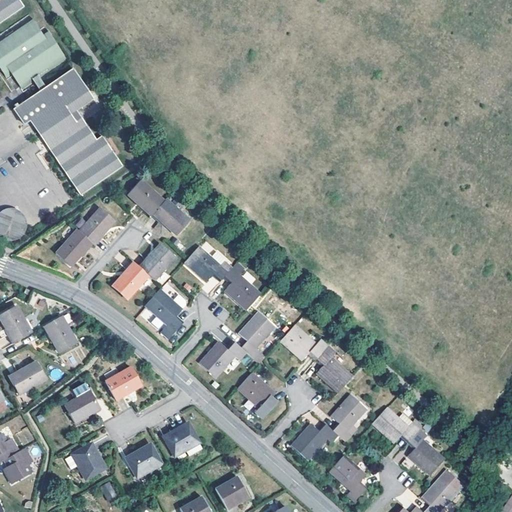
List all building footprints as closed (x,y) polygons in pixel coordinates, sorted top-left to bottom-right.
[(0,0),(0,22),(23,7),(18,0),(0,0)] [(31,20),(0,41),(0,66),(5,73),(10,70),(21,85),(31,78),(40,91),(18,106),(16,103),(14,105),(15,107),(13,109),(24,125),(29,121),(81,195),(122,166),(101,136),(95,140),(85,125),(79,129),(69,115),(75,111),(93,99),(72,69),(46,87),(37,74),(63,56),(47,32),(42,35),(31,20)] [(85,125),(75,111),(69,115),(79,129),(85,125)] [(152,215),(164,201),(140,180),(127,195),(143,210),(151,216),(152,215)] [(164,201),(152,215),(163,224),(176,236),(189,220),(166,199),(164,201)] [(29,215),(0,207),(0,234),(22,240),(29,215)] [(99,208),(78,232),(92,244),(93,246),(102,235),(114,221),(99,208)] [(78,232),(76,230),(55,253),(71,267),(79,258),(92,244),(78,232)] [(206,241),(201,245),(210,256),(215,251),(206,241)] [(150,254),(138,268),(148,276),(154,281),(175,257),(160,244),(150,254)] [(220,266),(199,246),(183,263),(205,283),(211,276),(213,275),(215,273),(222,279),(225,275),(232,268),(224,261),(220,266)] [(138,268),(133,263),(123,274),(112,286),(127,300),(148,276),(138,268)] [(243,270),(236,263),(232,268),(225,275),(232,281),(231,283),(229,285),(223,292),(245,311),(261,294),(239,274),(243,270)] [(213,275),(211,276),(218,283),(222,279),(215,273),(213,275)] [(225,275),(222,279),(229,285),(231,283),(232,281),(225,275)] [(166,284),(161,289),(170,298),(175,292),(166,284)] [(160,289),(144,307),(166,326),(163,330),(160,333),(167,340),(170,336),(177,328),(179,325),(173,319),(174,318),(176,316),(182,309),(185,305),(185,301),(178,295),(173,301),(160,289)] [(0,320),(5,330),(13,344),(31,333),(16,306),(0,314),(0,320)] [(214,315),(224,321),(229,313),(219,307),(214,315)] [(145,309),(140,315),(150,322),(155,317),(145,309)] [(245,353),(253,360),(260,353),(255,349),(275,327),(257,312),(238,333),(245,340),(246,341),(248,343),(242,350),(245,353)] [(61,316),(43,326),(59,353),(76,344),(61,316)] [(173,319),(179,325),(183,322),(176,316),(174,318),(173,319)] [(316,344),(294,325),(279,341),(301,361),(307,355),(310,351),(317,357),(327,346),(320,339),(316,344)] [(228,350),(234,343),(231,340),(224,347),(226,349),(228,350)] [(246,341),(245,340),(238,347),(242,350),(248,343),(246,341)] [(226,349),(224,347),(218,341),(198,363),(216,379),(235,357),(239,361),(245,353),(242,350),(238,347),(234,343),(228,350),(226,349)] [(335,353),(327,346),(317,357),(324,363),(321,367),(315,373),(337,393),(352,377),(331,357),(335,353)] [(310,351),(307,355),(314,361),(317,357),(310,351)] [(317,357),(314,361),(321,367),(324,363),(317,357)] [(36,362),(8,377),(18,395),(45,380),(36,362)] [(130,368),(105,382),(115,400),(128,392),(140,385),(130,368)] [(252,371),(236,389),(257,409),(254,413),(262,420),(272,409),(264,403),(268,399),(274,392),(252,371)] [(71,390),(75,398),(62,406),(72,424),(85,417),(98,410),(83,384),(71,390)] [(330,416),(337,422),(340,426),(334,432),(338,436),(345,443),(352,435),(348,431),(366,410),(349,395),(330,416)] [(264,403),(272,409),(275,405),(268,399),(264,403)] [(408,426),(386,407),(371,425),(393,444),(399,437),(401,435),(402,434),(410,440),(420,429),(412,422),(408,426)] [(187,422),(160,438),(166,448),(172,458),(188,449),(191,455),(202,448),(187,422)] [(330,429),(334,432),(340,426),(337,422),(330,429)] [(320,433),(327,426),(323,423),(316,430),(320,433)] [(320,433),(316,430),(310,424),(290,445),(308,461),(327,440),(331,443),(338,436),(334,432),(330,429),(327,426),(320,433)] [(427,435),(420,429),(410,440),(417,446),(415,448),(413,450),(407,456),(429,476),(444,459),(423,440),(427,435)] [(0,461),(3,460),(18,452),(10,439),(4,442),(0,434),(0,461)] [(401,435),(399,437),(406,444),(410,440),(402,434),(401,435)] [(410,440),(406,444),(413,450),(415,448),(417,446),(410,440)] [(69,469),(76,465),(85,481),(106,469),(90,442),(80,448),(63,458),(69,469)] [(151,443),(123,458),(129,469),(135,479),(162,464),(151,443)] [(18,452),(3,460),(6,466),(3,468),(11,484),(30,474),(26,466),(32,462),(24,448),(18,452)] [(344,455),(328,472),(350,491),(346,495),(354,503),(364,492),(357,485),(358,483),(360,481),(366,474),(344,455)] [(236,477),(214,489),(226,510),(248,498),(241,486),(236,477)] [(422,499),(429,505),(431,506),(433,508),(428,511),(440,511),(458,492),(441,477),(422,499)] [(357,485),(364,492),(367,488),(360,481),(358,483),(357,485)] [(107,501),(117,497),(110,482),(100,486),(107,501)] [(209,511),(201,497),(179,509),(180,511),(209,511)] [(511,511),(511,501),(509,500),(501,511),(511,511)]
